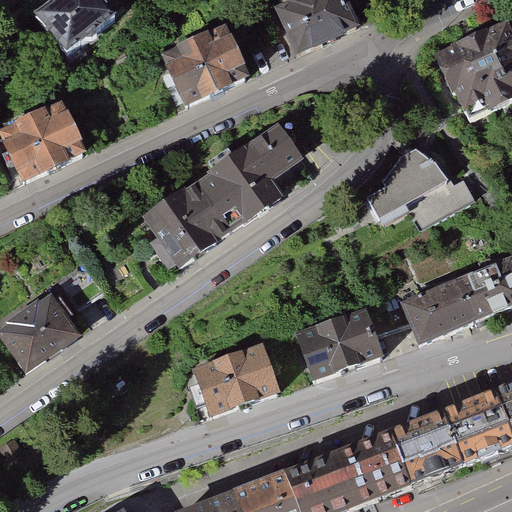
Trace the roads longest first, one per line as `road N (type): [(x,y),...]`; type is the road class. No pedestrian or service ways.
road 1 (residential): [(360,80),(367,154),(347,185),(0,423)]
road 2 (residential): [(43,511),(88,489),(511,349)]
road 3 (residential): [(0,224),(310,80),(360,80)]
road 4 (residential): [(360,80),(388,36),(462,0)]
